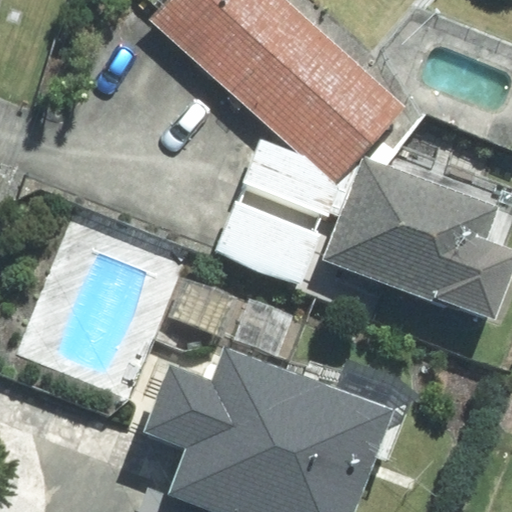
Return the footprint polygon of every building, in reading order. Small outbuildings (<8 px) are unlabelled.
[(308,220),(323,189),(394,107),(270,0),(162,0),(138,28),(256,131),(232,184),(308,220)] [(497,264),(489,261),(511,203),(511,202),(414,163),(402,192),(351,171),(312,267),(470,331),(497,264)] [(308,240),(226,205),(205,257),(286,291),(308,240)] [(291,325),(230,300),(212,344),(272,369),(291,325)] [(337,511),(385,399),(326,374),(310,411),(161,348),(115,458),(152,473),(135,511),(337,511)]
